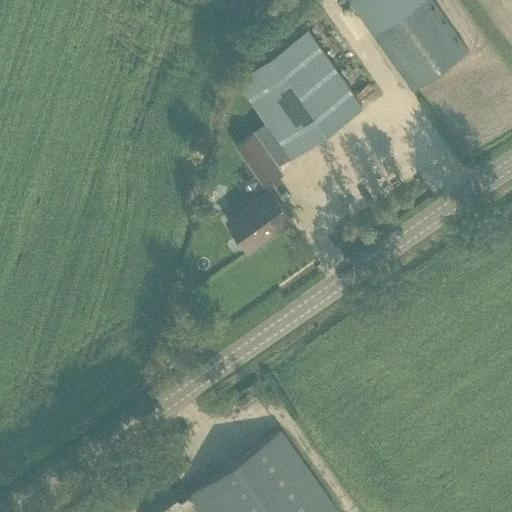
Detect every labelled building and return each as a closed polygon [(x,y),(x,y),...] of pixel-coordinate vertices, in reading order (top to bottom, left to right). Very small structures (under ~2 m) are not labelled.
[(347,0),(411,90),(467,51),(431,0),(347,0)] [(306,28),(235,77),(290,156),(361,106),(306,28)] [(280,172),(254,135),(237,148),(263,184),(280,172)] [(226,221),(235,234),(247,250),(289,220),(269,191),(226,221)] [(134,502),(140,511),(177,511),(191,503),(197,511),(334,511),(336,511),(279,430),(187,495),(181,486),(173,492),(165,480),(153,488),(154,490),(136,502),(135,501),(134,502)]
